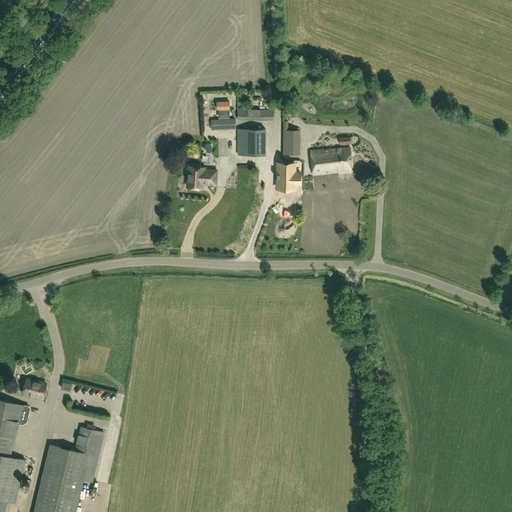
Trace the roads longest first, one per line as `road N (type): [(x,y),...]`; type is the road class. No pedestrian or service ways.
road 1 (unclassified): [(511,312),(410,274),(347,264),(132,262),(0,292)]
road 2 (primary): [(0,99),(76,0)]
